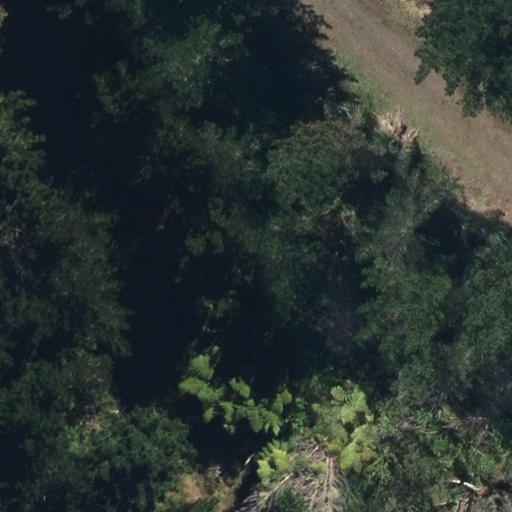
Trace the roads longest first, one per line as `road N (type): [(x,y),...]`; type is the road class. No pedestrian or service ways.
road 1 (track): [(0,43),(184,511)]
road 2 (track): [(511,164),(439,130),(330,0)]
